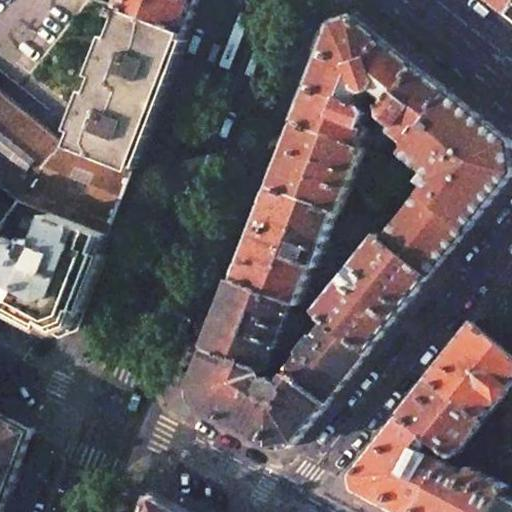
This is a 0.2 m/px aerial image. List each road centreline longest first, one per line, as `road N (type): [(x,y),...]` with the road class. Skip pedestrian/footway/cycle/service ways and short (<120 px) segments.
road 1 (secondary): [(115,414),(273,0)]
road 2 (residential): [(283,502),(511,230)]
road 3 (residential): [(115,414),(283,502)]
road 4 (unclassified): [(0,354),(115,414)]
road 5 (primary): [(511,82),(413,0)]
